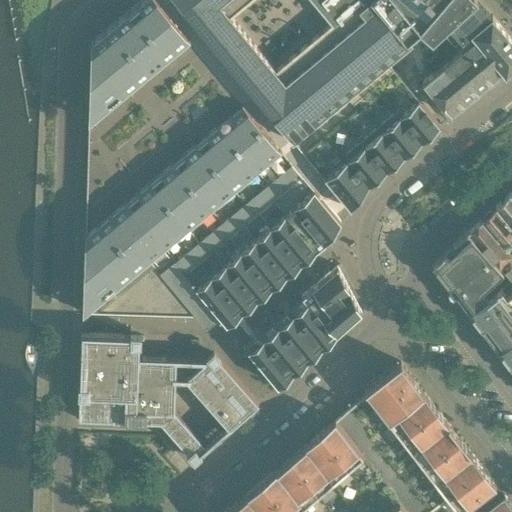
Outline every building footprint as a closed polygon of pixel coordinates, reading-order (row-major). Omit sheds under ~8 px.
[(140,0),(90,42),(88,122),(89,123),(190,38),(170,15),(157,0),(140,0)] [(176,0),(181,6),(324,176),(347,157),(343,153),(361,138),(379,123),(397,109),(400,113),(418,99),(386,60),(410,41),(408,39),(419,29),(427,19),(436,8),(426,0),(176,0)] [(426,0),(436,8),(427,19),(419,29),(432,40),(447,26),(476,0),(426,0)] [(476,0),(447,26),(461,41),(470,33),(491,16),(476,0)] [(474,38),(422,82),(424,84),(431,92),(426,96),(445,119),(450,115),(450,116),(503,72),(505,75),(509,72),(511,69),(511,39),(492,15),(491,16),(470,33),(474,38)] [(414,93),(391,66),(285,152),(192,36),(92,118),(88,248),(84,312),(180,314),(221,314),(338,217),(321,197),(428,109),(414,93)] [(418,99),(400,113),(422,139),(440,125),(425,106),(418,98),(418,99)] [(347,157),(324,176),(331,184),(350,208),(369,184),(347,157)] [(511,197),(509,194),(495,206),(511,225),(511,197)] [(511,225),(495,206),(481,219),(511,253),(511,225)] [(468,231),(502,270),(511,280),(511,253),(481,219),(468,231)] [(431,264),(469,312),(497,291),(490,283),(502,271),(502,270),(468,231),(467,232),(431,264)] [(302,295),(306,301),(289,315),(275,326),(262,338),(247,350),(277,385),(292,372),(305,361),(319,349),(335,335),(361,312),(350,290),(337,266),(302,295)] [(497,291),(469,312),(511,368),(511,283),(510,281),(497,291)] [(137,327),(127,326),(79,325),(77,376),(77,386),(86,386),(122,388),(134,388),(136,349),(136,335),(137,327)] [(212,346),(205,353),(181,374),(228,422),(258,397),(218,352),(212,346)] [(172,350),(136,349),(134,388),(134,404),(143,404),(171,405),(172,350)] [(181,374),(205,353),(203,351),(172,350),(171,405),(204,442),(228,422),(181,374)] [(428,511),(433,509),(448,497),(458,511),(460,511),(471,504),(496,485),(468,449),(445,419),(421,388),(400,362),(364,390),(366,392),(352,404),(339,416),(309,441),(280,466),(250,492),(226,511),(428,511)] [(171,405),(143,404),(134,404),(121,404),(122,388),(77,386),(76,416),(159,419),(185,447),(191,453),(198,447),(204,442),(171,405)] [(134,388),(122,388),(121,404),(134,404),(134,388)] [(480,511),(511,511),(511,505),(503,494),(480,511)]
